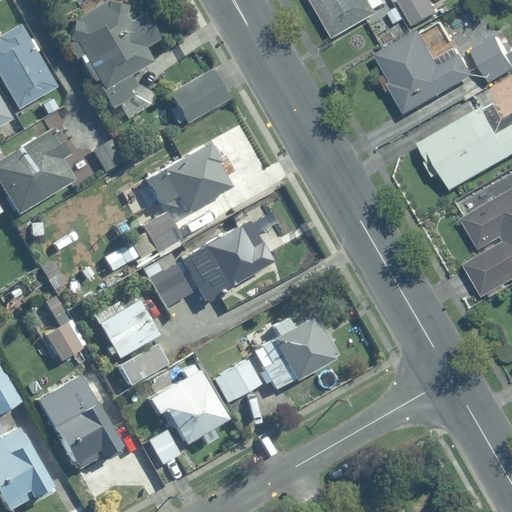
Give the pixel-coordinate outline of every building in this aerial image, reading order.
[(108,106),(129,95),(135,92),(129,81),(125,73),(150,60),(142,45),(154,38),(140,12),(126,19),(118,3),(101,0),(82,11),(78,21),(72,18),(64,37),(70,40),(66,44),(72,57),(76,56),(90,81),(94,79),(108,106)] [(314,0),(336,37),(391,5),(388,0),(314,0)] [(400,0),(402,3),(415,25),(439,11),(432,0),(400,0)] [(460,54),(443,23),(441,20),(413,35),(379,55),(394,81),(390,83),(406,112),(466,79),(476,73),(464,52),(460,54)] [(20,23),(0,33),(0,81),(14,108),(16,107),(55,86),(20,23)] [(493,81),(511,68),(511,53),(510,55),(498,36),(474,50),(476,54),(493,81)] [(183,122),(222,101),(227,99),(211,70),(168,93),(183,122)] [(0,123),(8,119),(0,103),(0,123)] [(454,189),(511,155),(511,125),(500,132),(485,106),(421,143),(430,159),(426,162),(435,176),(443,171),(454,189)] [(0,190),(12,212),(64,181),(69,178),(57,157),(66,152),(51,128),(0,158),(0,190)] [(91,150),(92,152),(102,169),(120,160),(109,140),(91,150)] [(228,185),(205,143),(143,178),(157,204),(173,195),(182,210),(218,191),(228,185)] [(484,296),(511,280),(511,189),(462,218),(482,255),(466,264),(484,296)] [(140,223),(143,228),(157,254),(179,243),(163,211),(140,223)] [(243,220),(177,258),(201,302),(214,295),(212,292),(267,262),(243,220)] [(41,268),(42,270),(53,290),(64,284),(52,261),(41,268)] [(173,296),(155,264),(141,272),(159,304),(173,296)] [(0,301),(0,326),(29,309),(18,291),(0,301)] [(152,334),(133,300),(116,309),(112,301),(87,314),(112,358),(152,334)] [(334,356),(312,315),(250,349),(264,375),(284,365),(291,379),(331,357),(334,356)] [(86,344),(74,324),(70,318),(56,327),(44,334),(46,338),(60,361),(86,344)] [(162,365),(150,344),(112,365),(125,387),(162,365)] [(22,364),(24,367),(32,381),(46,373),(36,356),(22,364)] [(225,402),(257,384),(259,383),(246,360),(212,379),(225,402)] [(181,443),(222,419),(224,418),(193,364),(180,371),(184,378),(147,399),(155,413),(162,409),(181,443)] [(42,412),(44,414),(75,469),(117,445),(92,401),(108,392),(95,370),(69,385),(74,394),(42,412)] [(0,411),(21,401),(4,371),(0,373),(0,411)] [(0,500),(4,509),(41,490),(51,485),(27,439),(23,441),(14,425),(0,432),(0,500)] [(145,441),(147,443),(160,463),(177,452),(162,430),(145,441)]
